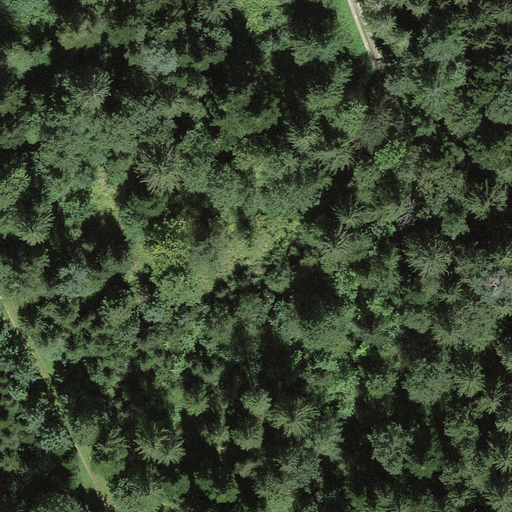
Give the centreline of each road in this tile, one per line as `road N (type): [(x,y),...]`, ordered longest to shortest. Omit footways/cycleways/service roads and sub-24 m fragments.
road 1 (track): [(341,0),(511,410)]
road 2 (track): [(0,272),(116,511)]
